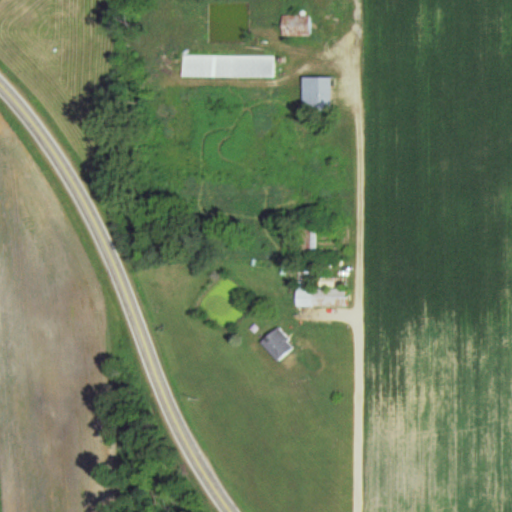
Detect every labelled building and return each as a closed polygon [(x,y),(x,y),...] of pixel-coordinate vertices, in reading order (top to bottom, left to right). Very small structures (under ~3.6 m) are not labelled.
[(286,37),(315,37),(315,16),(286,16),(286,37)] [(279,78),(279,56),(187,56),(187,78),(279,78)] [(339,113),(339,78),(309,78),(309,113),(339,113)] [(302,259),(321,259),(321,224),(302,224),(302,259)] [(317,289),(317,281),(301,281),(301,307),(351,307),(351,289),(317,289)] [(299,348),(280,328),(264,343),(283,363),(299,348)]
